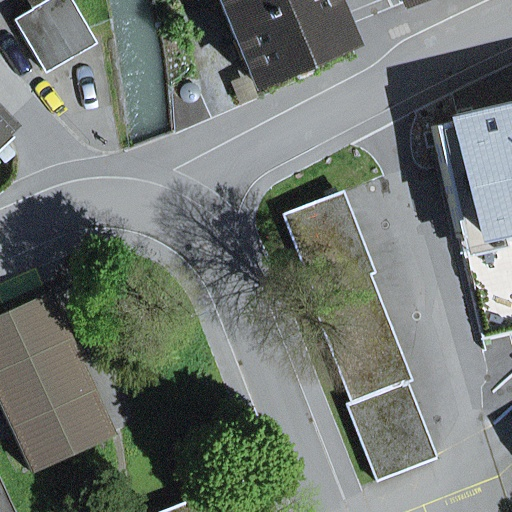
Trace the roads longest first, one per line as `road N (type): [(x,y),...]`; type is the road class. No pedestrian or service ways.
road 1 (residential): [(173,217),(208,248),(330,511)]
road 2 (residential): [(173,217),(194,189),(398,71)]
road 3 (residential): [(0,87),(82,173),(98,202)]
road 4 (residential): [(398,71),(511,17)]
